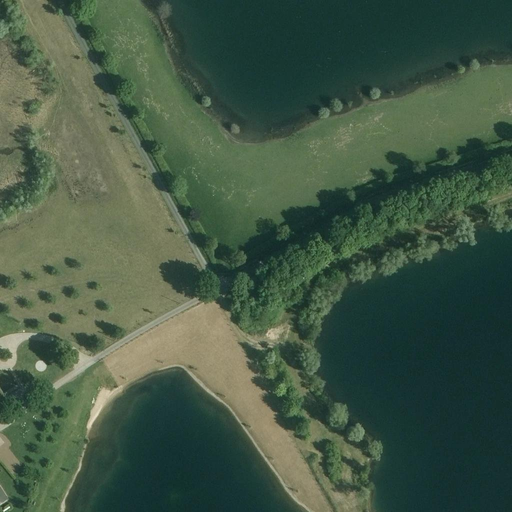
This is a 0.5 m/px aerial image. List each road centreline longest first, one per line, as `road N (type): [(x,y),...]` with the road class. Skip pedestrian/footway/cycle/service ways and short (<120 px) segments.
road 1 (unclassified): [(511,154),(375,199),(217,288),(59,0)]
road 2 (track): [(511,192),(313,277),(291,351),(321,442),(322,475)]
road 3 (track): [(202,296),(34,0)]
